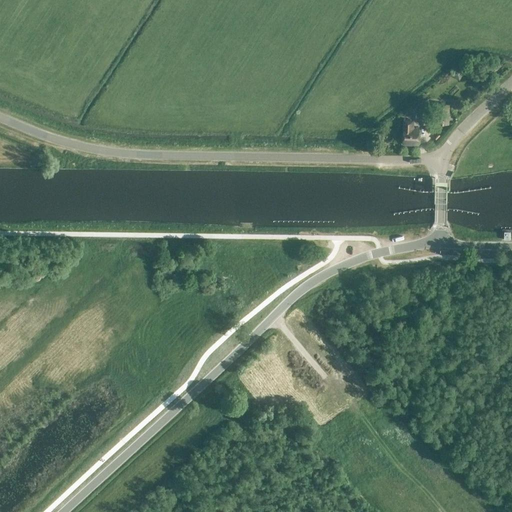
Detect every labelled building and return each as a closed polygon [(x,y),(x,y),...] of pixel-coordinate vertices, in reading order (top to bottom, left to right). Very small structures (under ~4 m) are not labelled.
[(494,74),(483,63),(478,68),(489,79),(494,74)] [(465,73),(456,67),(451,76),(460,81),(465,73)] [(447,100),(462,92),(456,83),(442,92),(447,100)] [(448,125),(448,104),(438,104),(438,124),(448,125)] [(430,110),(418,110),(418,124),(430,124),(430,110)] [(405,121),(403,145),(419,145),(420,129),(413,129),(413,122),(405,121)]
